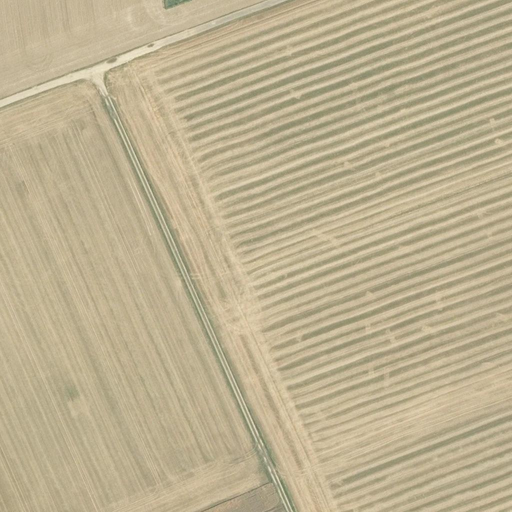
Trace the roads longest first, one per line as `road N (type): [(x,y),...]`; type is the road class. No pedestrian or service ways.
road 1 (track): [(96,66),(293,511)]
road 2 (track): [(277,0),(0,102)]
